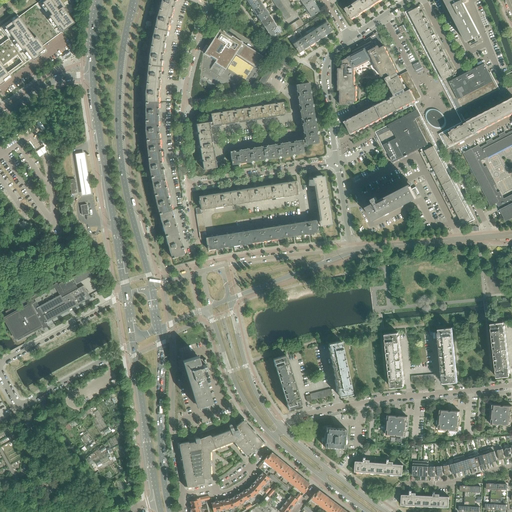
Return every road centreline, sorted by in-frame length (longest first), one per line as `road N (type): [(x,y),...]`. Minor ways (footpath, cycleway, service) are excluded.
road 1 (secondary): [(152,286),(119,137),(122,47),(133,0)]
road 2 (residential): [(281,427),(337,407),(511,385)]
road 3 (secondary): [(91,74),(125,294)]
road 4 (residential): [(217,0),(182,103),(188,186)]
road 5 (secondary): [(169,511),(158,329)]
road 6 (secondary): [(132,343),(160,511)]
road 7 (residential): [(0,372),(18,406),(132,343)]
road 8 (residential): [(511,234),(350,250)]
road 9 (residential): [(188,186),(336,162)]
road 10 (residential): [(383,509),(402,483),(445,483),(511,466)]
road 11 (residential): [(125,294),(0,363)]
road 12 (residential): [(281,427),(246,366),(229,299)]
road 13 (residential): [(181,494),(175,438),(250,408)]
road 14 (residential): [(336,162),(324,72),(350,37)]
road 15 (residential): [(229,299),(350,250)]
road 16 (residential): [(350,250),(222,266)]
